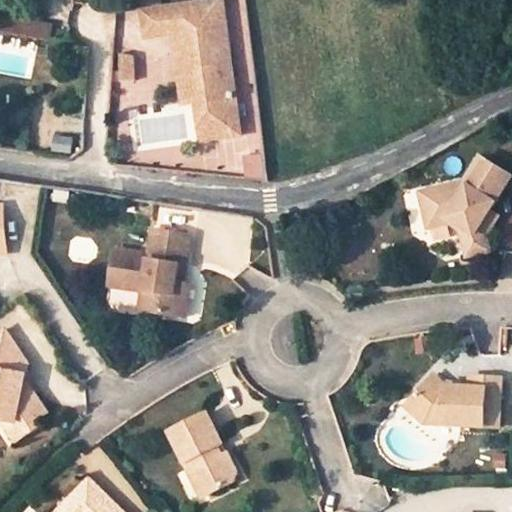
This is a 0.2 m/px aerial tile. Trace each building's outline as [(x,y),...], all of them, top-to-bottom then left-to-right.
[(220,0),(189,0),(163,4),(167,33),(180,32),(185,70),(189,70),(199,139),(240,133),(220,0)] [(167,33),(163,4),(139,7),(143,37),(167,33)] [(0,28),(52,39),(54,24),(0,13),(0,28)] [(122,80),(134,79),(133,55),(120,52),(120,61),(122,80)] [(506,222),(494,215),(500,205),(511,185),(511,166),(492,154),(476,179),(426,197),(438,232),(460,225),(473,235),(482,260),(502,253),(496,238),(506,222)] [(494,215),(506,222),(511,213),(500,205),(494,215)] [(149,287),(162,289),(159,307),(194,313),(199,279),(183,276),(185,260),(191,261),(196,232),(158,225),(153,252),(120,246),(114,281),(149,287)] [(149,287),(146,305),(159,307),(162,289),(149,287)] [(0,406),(5,407),(4,415),(23,416),(43,433),(57,416),(51,411),(59,401),(41,386),(29,387),(36,361),(13,327),(0,336),(0,406)] [(427,412),(426,425),(503,428),(505,380),(476,378),(475,391),(452,391),(438,379),(417,402),(427,412)] [(427,412),(417,402),(410,411),(426,425),(427,412)] [(197,478),(209,497),(240,479),(224,453),(221,455),(216,446),(219,444),(200,413),(161,437),(189,483),(197,478)] [(4,415),(36,441),(43,433),(23,416),(4,415)] [(197,478),(189,483),(201,502),(209,497),(197,478)] [(120,511),(97,489),(75,511),(120,511)]
